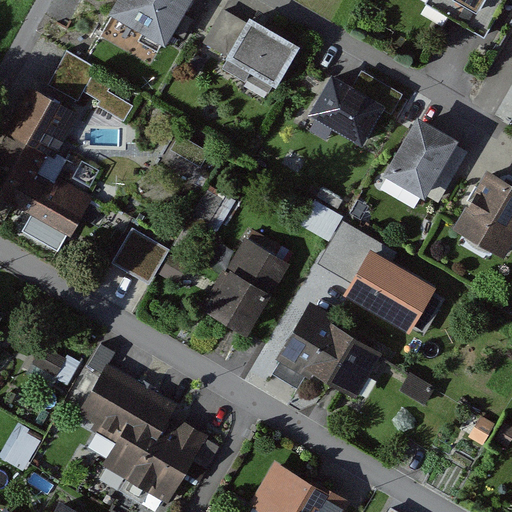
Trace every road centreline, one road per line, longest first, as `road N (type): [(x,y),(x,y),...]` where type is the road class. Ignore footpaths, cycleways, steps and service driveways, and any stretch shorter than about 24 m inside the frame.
road 1 (residential): [(0,246),(260,396)]
road 2 (residential): [(281,0),(480,112)]
road 3 (residential): [(260,396),(449,511)]
road 4 (residential): [(260,396),(201,511)]
